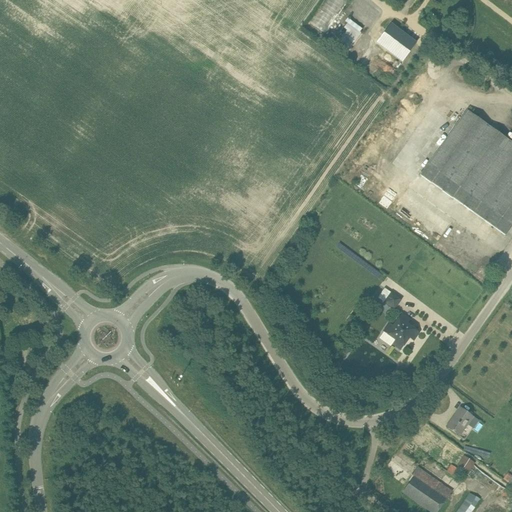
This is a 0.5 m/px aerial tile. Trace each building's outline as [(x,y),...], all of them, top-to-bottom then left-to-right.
[(326,0),(315,18),(316,19),(312,24),(326,32),(345,0),(326,0)] [(352,49),(362,25),(347,19),(344,28),(345,29),(340,44),(352,49)] [(378,44),(402,63),(417,44),(393,25),(378,44)] [(421,175),(506,235),(511,226),(511,142),(468,111),(421,175)] [(385,287),(378,296),(384,301),(391,292),(385,287)] [(384,302),(394,309),(401,299),(391,292),(384,302)] [(392,344),(401,350),(409,338),(413,341),(419,332),(407,324),(410,320),(402,314),(393,327),(389,324),(383,331),(395,340),(392,344)] [(460,408),(446,427),(459,436),(467,425),(473,428),(478,421),(473,417),(460,408)] [(457,466),(468,473),(475,464),(463,456),(457,466)] [(451,465),(447,471),(454,477),(459,470),(451,465)] [(417,467),(415,470),(412,475),(412,474),(411,475),(414,477),(408,484),(402,492),(430,511),(437,511),(447,499),(434,490),(439,483),(417,467)] [(475,497),(470,494),(463,505),(457,511),(465,511),(471,504),(474,507),(478,501),(475,498),(475,497)]
